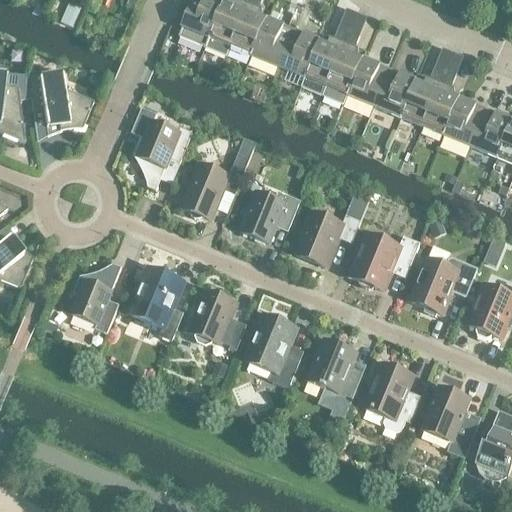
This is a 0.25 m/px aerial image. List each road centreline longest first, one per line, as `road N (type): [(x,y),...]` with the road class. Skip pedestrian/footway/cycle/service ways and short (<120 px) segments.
road 1 (residential): [(511,383),(109,218)]
road 2 (residential): [(179,511),(0,436)]
road 3 (residential): [(88,171),(164,0)]
road 4 (residential): [(511,57),(381,0)]
